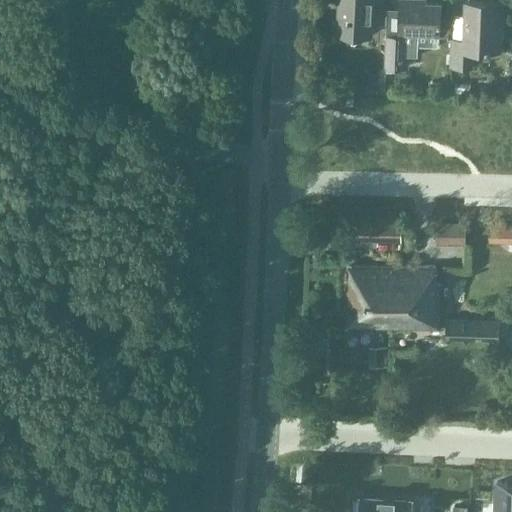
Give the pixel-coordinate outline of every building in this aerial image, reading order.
[(339,0),(338,32),(371,34),(372,0),(339,0)] [(387,36),(386,66),(403,67),(403,54),(415,54),(416,45),(438,46),(438,33),(446,33),(447,21),(439,21),(440,2),(413,1),(413,0),(399,0),(398,31),(398,36),(387,36)] [(500,49),(502,0),(497,0),(465,0),(464,38),(453,38),(452,64),(471,65),(472,48),(500,49)] [(377,79),(362,78),(362,87),(376,88),(377,79)] [(511,217),(496,217),(495,237),(511,237),(511,217)] [(437,220),(436,243),(465,244),(466,221),(437,220)] [(352,223),(352,239),(376,239),(376,224),(352,223)] [(439,328),(440,282),(434,282),(434,265),(348,264),(347,327),(439,328)] [(496,336),(496,318),(446,318),(446,336),(496,336)] [(511,511),(511,482),(497,481),(495,511),(511,511)] [(412,511),(413,499),(358,496),(357,511),(412,511)]
